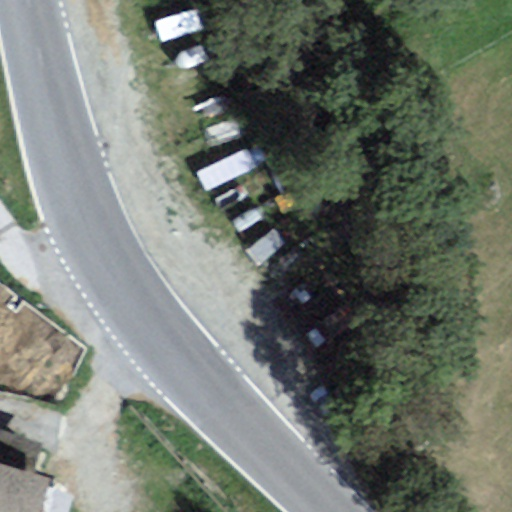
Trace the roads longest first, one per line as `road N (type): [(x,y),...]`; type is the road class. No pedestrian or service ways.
road 1 (tertiary): [(27,0),(75,194),(108,261),(180,358),(330,511)]
road 2 (track): [(0,226),(37,260),(133,299)]
